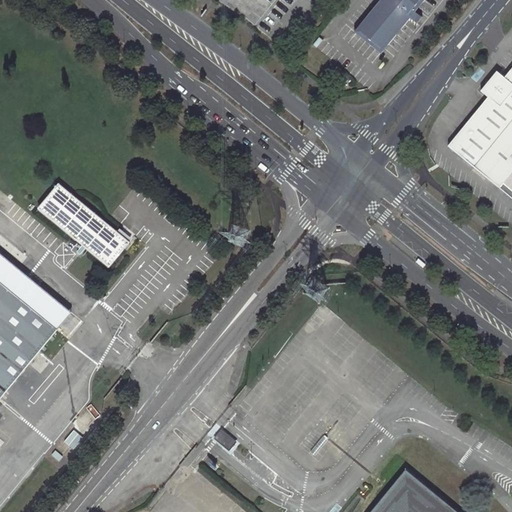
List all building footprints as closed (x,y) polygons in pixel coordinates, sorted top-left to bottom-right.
[(421,9),(428,0),(382,0),(359,29),(386,51),(414,18),(421,24),(428,15),(421,9)] [(511,69),(507,76),(500,70),(493,79),(485,89),(492,95),(483,105),(478,112),(471,120),(464,128),(458,136),(451,144),(511,193),(511,69)] [(60,185),(41,209),(110,266),(130,241),(60,185)] [(73,312),(0,250),(0,282),(58,330),(73,312)] [(0,282),(0,399),(58,330),(0,282)] [(236,441),(222,430),(216,437),(229,448),(236,441)] [(459,511),(407,469),(370,511),(459,511)]
